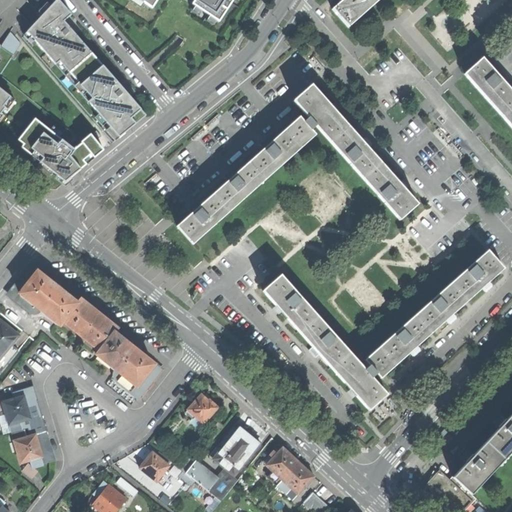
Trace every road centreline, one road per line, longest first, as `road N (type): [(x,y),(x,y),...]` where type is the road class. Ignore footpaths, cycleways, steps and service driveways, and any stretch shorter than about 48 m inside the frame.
road 1 (residential): [(511,185),(409,69),(378,91),(295,0)]
road 2 (residential): [(359,485),(511,326)]
road 3 (secondary): [(359,485),(206,344)]
road 4 (secondary): [(206,344),(48,219)]
road 5 (residential): [(137,424),(71,373),(56,376),(53,394),(72,465)]
road 6 (residential): [(175,117),(48,219)]
road 7 (residential): [(78,0),(175,117)]
